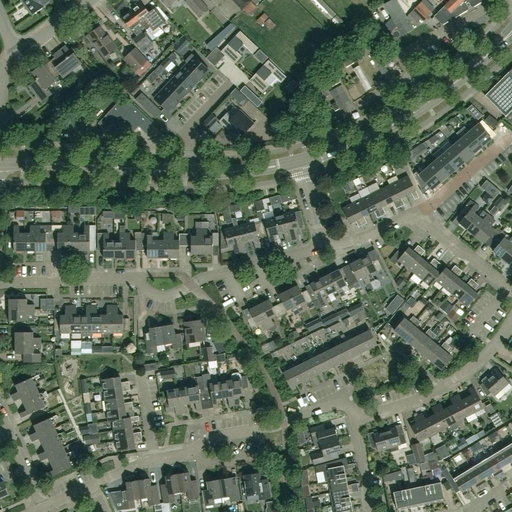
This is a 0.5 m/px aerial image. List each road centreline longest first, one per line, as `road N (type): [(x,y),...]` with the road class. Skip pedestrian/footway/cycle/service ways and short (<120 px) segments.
road 1 (residential): [(0,281),(137,279),(161,294),(320,248)]
road 2 (residential): [(353,418),(442,387),(486,354),(511,318)]
road 3 (tertiary): [(0,164),(189,172)]
road 4 (residential): [(192,450),(337,406),(353,418)]
road 5 (tertiary): [(297,163),(419,109)]
road 6 (residential): [(511,134),(411,214)]
road 7 (residential): [(511,289),(411,214)]
road 8 (tertiary): [(419,109),(511,32)]
